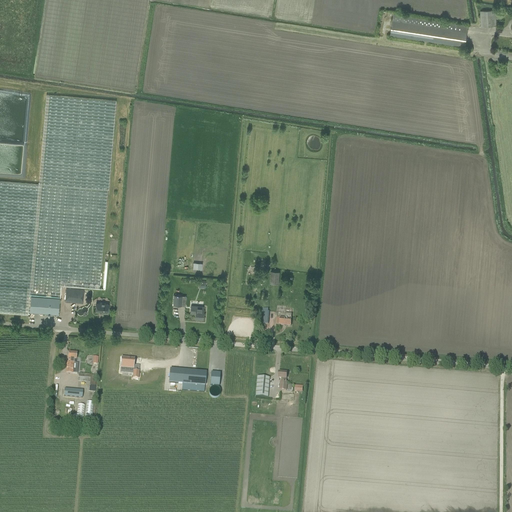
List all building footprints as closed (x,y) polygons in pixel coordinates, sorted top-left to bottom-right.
[(496,18),(499,18),(499,10),(480,11),(481,27),(497,26),(496,18)] [(465,47),(468,25),(393,14),(390,35),(465,47)] [(28,312),(30,312),(31,295),(60,297),(60,286),(84,288),(99,289),(108,190),(109,190),(116,101),(46,95),(39,184),(0,181),(0,313),(28,315),(28,312)] [(271,271),(270,283),(279,284),(280,272),(271,271)] [(66,288),(65,301),(83,303),(84,289),(66,288)] [(30,312),(58,314),(60,297),(31,295),(30,312)] [(173,306),(181,306),(182,296),(174,296),(173,306)] [(99,313),(108,314),(109,304),(96,303),(95,312),(99,312),(99,313)] [(195,314),(195,318),(203,319),(203,312),(203,307),(191,306),(190,313),(195,314)] [(291,326),(291,319),(292,315),(285,314),(285,318),(280,318),(277,318),(276,325),(279,325),(291,326)] [(76,364),(76,360),(77,354),(69,353),(68,359),(68,363),(67,363),(66,373),(77,374),(78,364),(76,364)] [(133,360),(120,359),(119,369),(132,370),(133,360)] [(206,373),(170,370),(169,383),(205,386),(206,373)] [(287,373),(279,372),(278,378),(281,379),(281,382),(280,382),(280,390),(286,391),(287,383),(286,383),(286,379),(287,373)] [(90,383),(91,376),(79,374),(78,381),(90,383)] [(213,374),(212,387),(221,387),(222,374),(213,374)] [(268,398),(270,378),(257,377),(255,397),(268,398)] [(65,389),(64,396),(82,398),(83,391),(65,389)] [(93,403),(86,402),(85,417),(92,418),(93,403)] [(85,406),(78,405),(77,415),(73,415),(71,428),(82,430),(85,406)]
